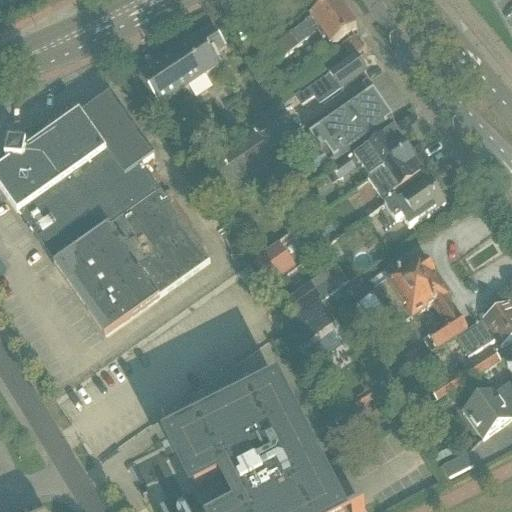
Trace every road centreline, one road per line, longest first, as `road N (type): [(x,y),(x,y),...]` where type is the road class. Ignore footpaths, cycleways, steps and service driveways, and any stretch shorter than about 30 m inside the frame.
road 1 (unknown): [(96,501),(263,371),(285,375),(296,388),(354,484),(372,486),(408,470)]
road 2 (tertiary): [(370,0),(511,178)]
road 3 (unclassified): [(100,511),(0,338)]
road 4 (tertiary): [(511,105),(424,0)]
road 5 (unclassified): [(0,65),(116,19)]
